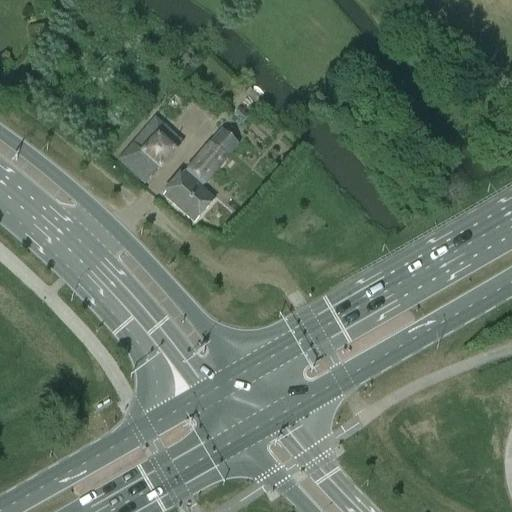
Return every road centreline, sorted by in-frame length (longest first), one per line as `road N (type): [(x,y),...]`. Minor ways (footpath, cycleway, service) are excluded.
road 1 (tertiary): [(244,371),(116,230),(0,134)]
road 2 (track): [(363,419),(281,284),(221,273),(140,204)]
road 3 (trunk): [(511,220),(244,371)]
road 4 (trunk): [(281,412),(511,280)]
road 5 (primary): [(83,260),(147,360),(142,425)]
road 6 (tertiary): [(83,260),(202,392)]
road 7 (primary): [(142,425),(0,503)]
road 8 (primary): [(101,511),(234,437)]
road 9 (secondary): [(360,511),(281,412)]
